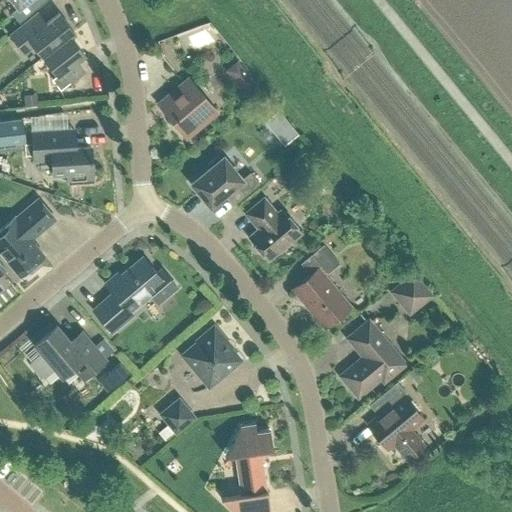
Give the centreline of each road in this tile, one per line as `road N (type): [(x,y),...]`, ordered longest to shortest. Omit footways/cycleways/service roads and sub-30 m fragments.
road 1 (residential): [(328,511),(310,399),(287,342),(209,245),(144,209)]
road 2 (residential): [(144,209),(130,68),(106,0)]
road 3 (residential): [(0,326),(144,209)]
